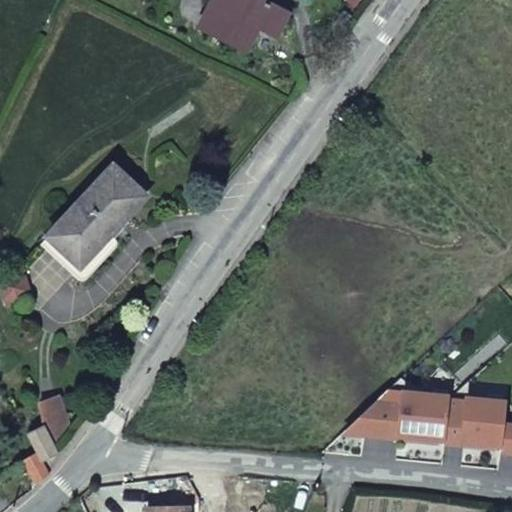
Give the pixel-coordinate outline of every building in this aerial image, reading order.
[(260,27),(277,35),(287,15),(288,13),(262,0),(213,0),(200,26),(247,50),(260,27)] [(113,164),(45,236),(80,266),(147,197),(113,164)] [(401,406),(403,393),(401,379),(376,404),(401,406)] [(347,432),(500,447),(503,426),(503,425),(503,422),(505,404),(467,400),(465,412),(448,411),(450,398),(403,393),(401,406),(376,404),(347,432)] [(45,426),(55,445),(66,429),(60,400),(40,404),(45,426)] [(500,447),(500,453),(511,454),(511,426),(503,425),(503,426),(500,447)] [(45,426),(30,434),(39,452),(43,460),(59,452),(55,445),(45,426)] [(43,460),(39,452),(23,462),(34,483),(50,475),(43,460)]
